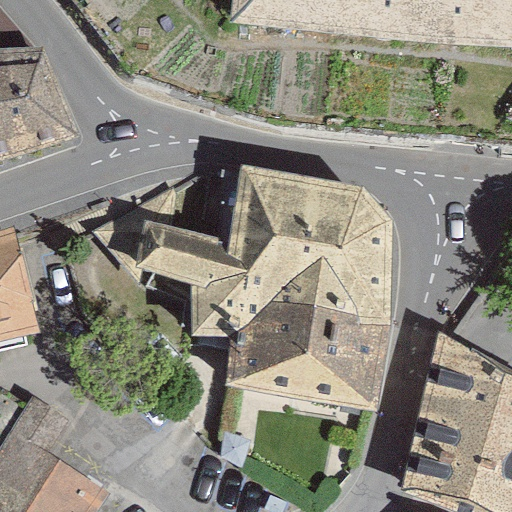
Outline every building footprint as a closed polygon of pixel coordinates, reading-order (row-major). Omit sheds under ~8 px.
[(511,0),(237,0),(235,22),(511,44),(511,0)] [(0,157),(62,135),(34,52),(0,12),(0,157)] [(344,194),(222,174),(208,242),(121,224),(112,269),(170,282),(171,339),(214,347),(207,398),(225,401),(218,461),(253,468),(260,406),(361,422),(373,332),(384,239),(344,194)] [(0,347),(39,337),(13,233),(0,236),(0,347)] [(450,511),(511,511),(511,384),(424,335),(389,488),(450,511)] [(95,511),(103,498),(43,461),(69,424),(24,391),(15,409),(0,399),(0,511),(95,511)]
